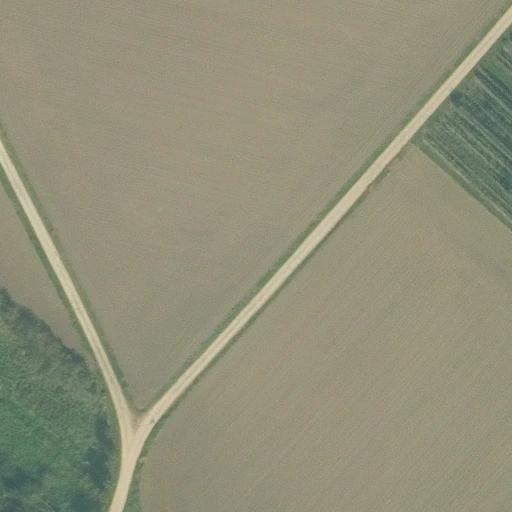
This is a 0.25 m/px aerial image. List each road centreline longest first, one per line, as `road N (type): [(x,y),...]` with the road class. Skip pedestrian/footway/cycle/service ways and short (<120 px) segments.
road 1 (track): [(511,13),(139,432)]
road 2 (track): [(139,432),(0,153)]
